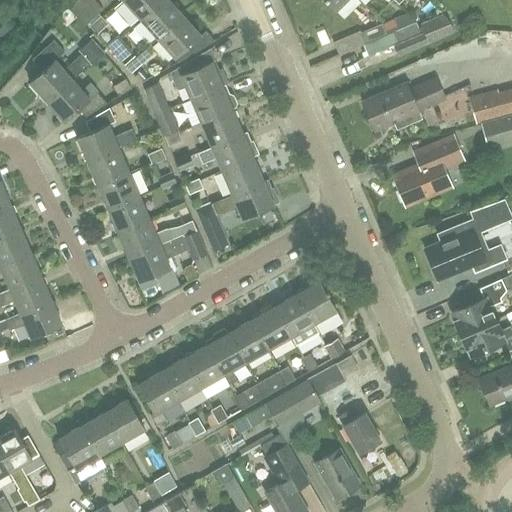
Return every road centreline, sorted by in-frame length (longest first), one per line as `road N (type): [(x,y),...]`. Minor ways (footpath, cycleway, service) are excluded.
road 1 (residential): [(444,475),(444,446),(344,212)]
road 2 (residential): [(118,338),(344,212)]
road 3 (residential): [(118,338),(25,163),(0,142)]
road 4 (residential): [(344,212),(249,4)]
road 5 (residential): [(0,387),(118,338)]
